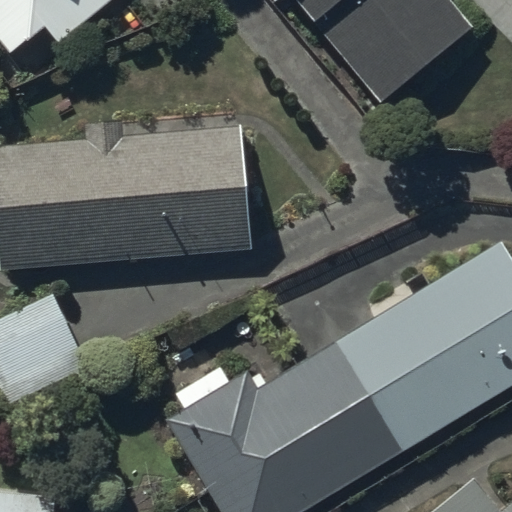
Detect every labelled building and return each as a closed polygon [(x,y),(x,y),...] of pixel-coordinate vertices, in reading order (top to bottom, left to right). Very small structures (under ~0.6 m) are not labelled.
[(0,0),(0,43),(6,50),(38,24),(54,43),(106,0),(0,0)] [(309,0),(378,87),(472,14),(461,0),(309,0)] [(0,134),(0,237),(1,259),(254,242),(246,116),(124,125),(123,108),(86,111),(87,128),(0,134)] [(184,391),(163,404),(228,511),(284,511),(511,372),(511,247),(502,230),(270,372),(263,360),(251,368),(246,360),(231,369),(222,355),(179,381),(184,391)] [(51,289),(0,311),(0,398),(1,399),(83,363),(51,289)] [(468,475),(424,511),(511,511),(511,501),(500,511),(468,475)] [(49,511),(51,493),(0,487),(0,511),(49,511)]
